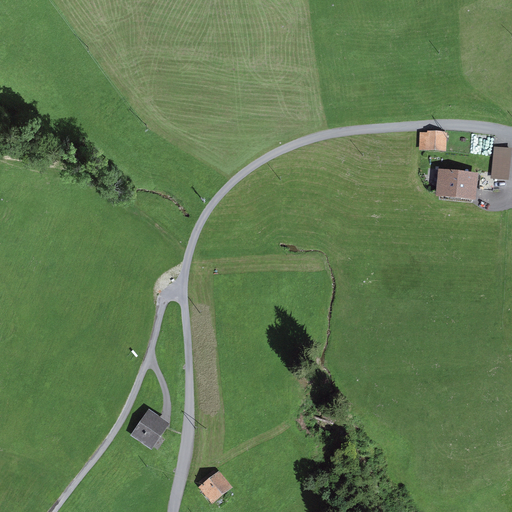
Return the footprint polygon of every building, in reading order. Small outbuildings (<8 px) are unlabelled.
[(446,130),(422,130),(422,146),(446,147),(446,130)] [(511,148),(511,145),(495,144),(492,175),(509,176),(511,148)] [(478,171),(441,168),(439,194),(476,197),(478,171)] [(152,410),(135,433),(153,447),(162,436),(171,424),(152,410)] [(221,470),(202,485),(215,502),(235,487),(221,470)] [(150,480),(127,498),(137,511),(161,494),(150,480)]
